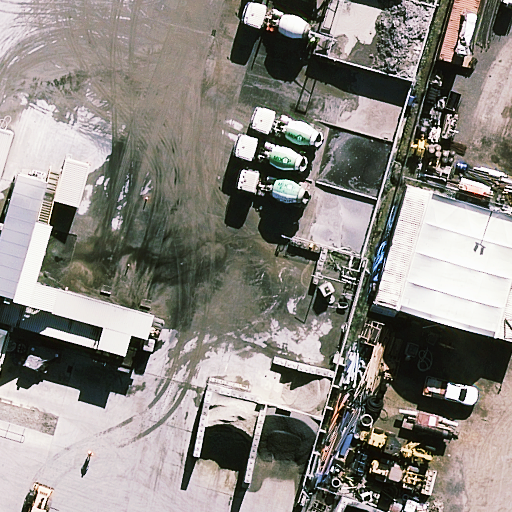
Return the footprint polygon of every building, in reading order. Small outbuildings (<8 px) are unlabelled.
[(511,0),(79,0),(67,39),(495,169),(511,112),(511,0)] [(474,214),(302,165),(284,229),(456,277),(474,214)] [(258,215),(209,197),(200,222),(249,239),(258,215)] [(100,228),(50,207),(41,230),(90,251),(100,228)] [(105,436),(69,407),(44,437),(80,467),(105,436)] [(510,511),(511,508),(511,493),(494,488),(486,511),(510,511)]
